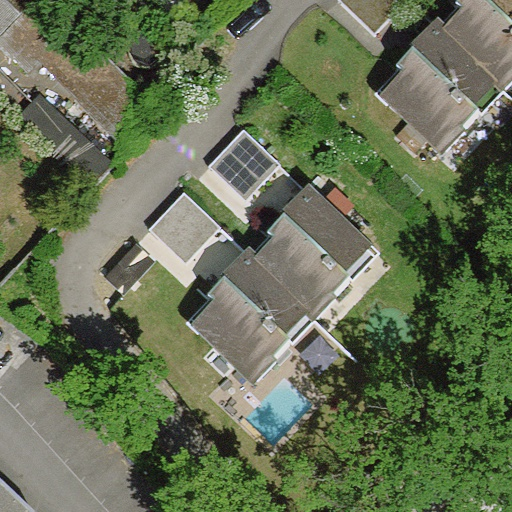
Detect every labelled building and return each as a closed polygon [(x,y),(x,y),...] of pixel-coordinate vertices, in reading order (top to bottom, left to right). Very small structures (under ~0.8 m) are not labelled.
[(51,0),(0,0),(0,41),(27,70),(38,59),(123,147),(160,112),(51,0)] [(401,0),(341,0),(375,30),(401,0)] [(511,83),(511,20),(491,0),(465,0),(372,97),(438,160),(511,83)] [(280,165),(244,133),(211,169),(247,202),(280,165)] [(219,227),(186,197),(154,232),(187,262),(219,227)] [(374,265),(313,204),(187,330),(249,391),(374,265)] [(0,511),(23,511),(0,490),(0,511)]
